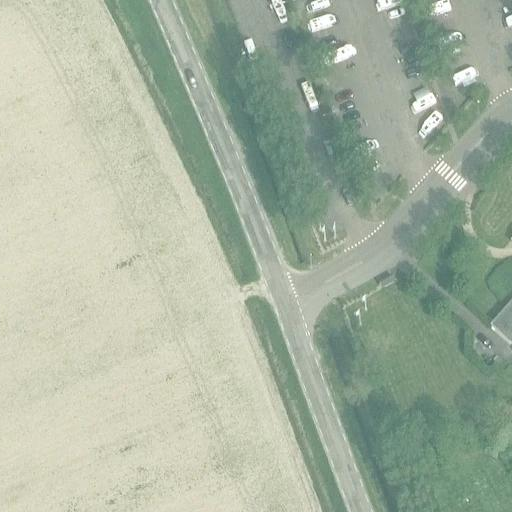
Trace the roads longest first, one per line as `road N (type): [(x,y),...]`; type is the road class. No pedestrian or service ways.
road 1 (unclassified): [(280,299),(159,0)]
road 2 (unclassified): [(280,299),(379,245),(511,105)]
road 3 (unclassified): [(360,511),(280,299)]
